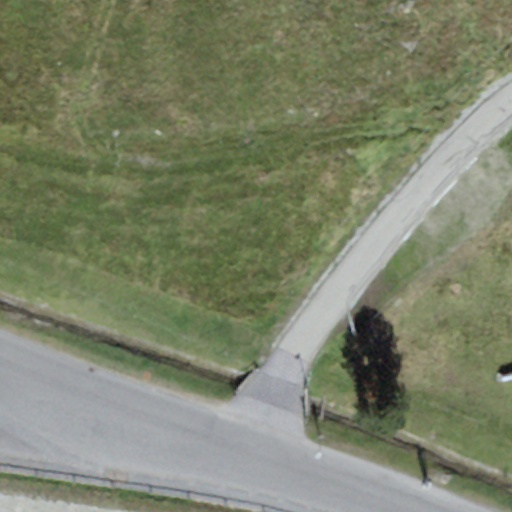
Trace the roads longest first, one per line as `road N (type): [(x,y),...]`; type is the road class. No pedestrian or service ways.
road 1 (residential): [(511,105),(440,167),(368,256),(311,329),(242,450)]
road 2 (residential): [(410,511),(242,450)]
road 3 (residential): [(242,450),(104,404)]
